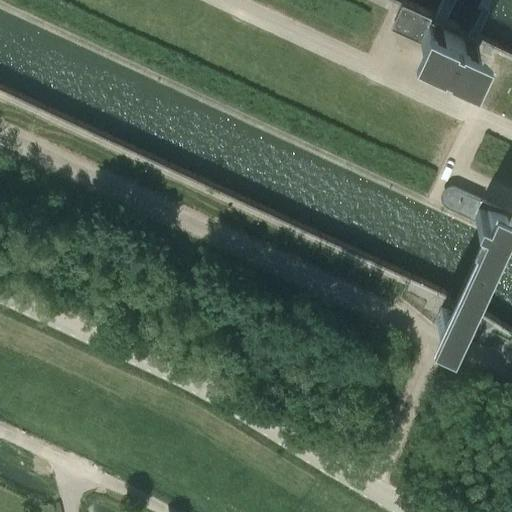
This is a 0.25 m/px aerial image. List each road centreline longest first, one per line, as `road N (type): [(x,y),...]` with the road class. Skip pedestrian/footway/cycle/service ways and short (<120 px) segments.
road 1 (unclassified): [(414,511),(227,400),(0,292)]
road 2 (unclassified): [(158,511),(0,434)]
